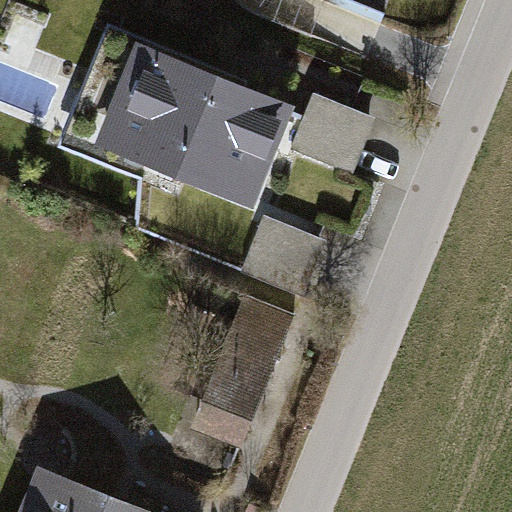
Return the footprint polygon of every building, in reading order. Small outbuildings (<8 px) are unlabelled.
[(246,198),(283,107),(112,38),(91,90),(104,96),(85,142),(181,181),(184,173),(246,198)] [(369,114),(314,92),(291,148),(347,170),(369,114)] [(320,236),(264,214),(242,272),(297,293),(320,236)] [(247,295),(196,423),(244,442),(295,313),(247,295)] [(138,511),(41,472),(25,511),(138,511)]
